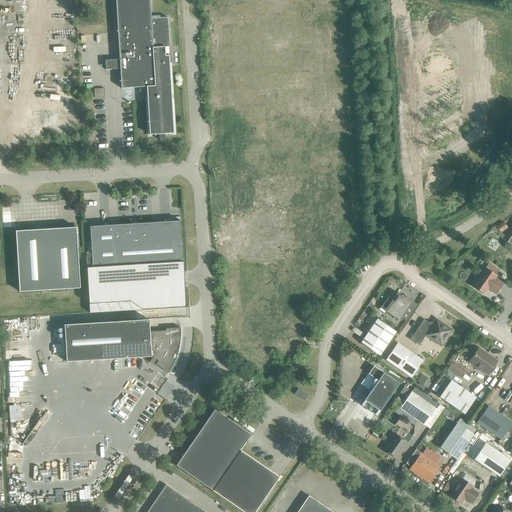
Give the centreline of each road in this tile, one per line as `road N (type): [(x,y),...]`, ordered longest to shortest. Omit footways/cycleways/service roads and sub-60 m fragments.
road 1 (unclassified): [(511,341),(400,265),(380,265),(326,342),(320,395),(298,427)]
road 2 (unclassified): [(211,372),(193,167)]
road 3 (unclassified): [(0,180),(193,167)]
road 4 (unclassified): [(108,511),(211,372)]
road 5 (unclassified): [(193,167),(186,0)]
road 6 (unclassified): [(420,511),(298,427)]
